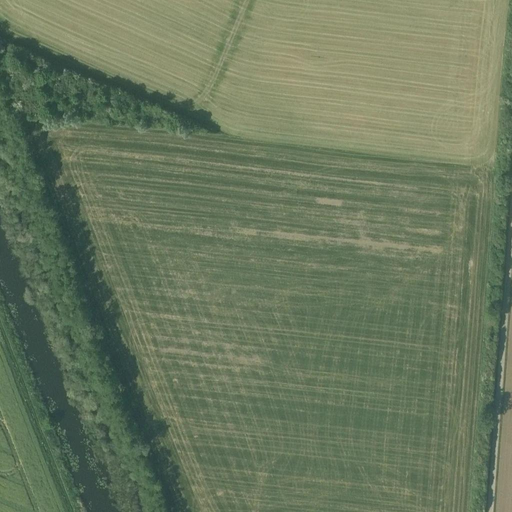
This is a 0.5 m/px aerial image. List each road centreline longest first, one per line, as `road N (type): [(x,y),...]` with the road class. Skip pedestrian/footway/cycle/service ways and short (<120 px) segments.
road 1 (track): [(0,20),(178,96),(204,82),(243,0)]
road 2 (track): [(0,342),(66,511)]
